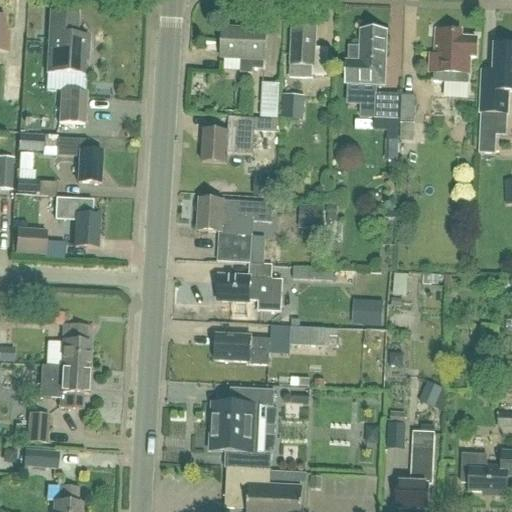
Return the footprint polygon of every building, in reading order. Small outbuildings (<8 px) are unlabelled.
[(86,79),(88,41),(76,41),(77,18),(49,16),(46,77),(86,79)] [(0,20),(0,56),(8,57),(8,36),(4,36),(4,21),(0,20)] [(326,78),(328,52),(315,51),(316,28),(292,27),(290,67),(313,68),(312,77),(326,78)] [(251,72),(264,73),(265,34),(223,32),(222,62),(240,62),(239,75),(251,76),(251,72)] [(346,65),(346,87),(349,87),(348,106),(361,107),(361,121),(375,122),(376,97),(376,88),(384,89),(384,78),(386,35),(375,35),(375,32),(363,32),(363,34),(361,34),(360,51),(349,50),(348,65),(346,65)] [(461,42),(461,37),(444,36),(444,41),(435,40),(433,76),(433,85),(468,87),(470,61),(475,61),(476,43),(461,42)] [(482,75),(480,117),(479,157),(495,158),(496,139),(506,140),(508,118),(509,96),(511,95),(511,50),(494,50),(493,76),(482,75)] [(290,67),(289,81),(312,83),(312,77),(313,68),(290,67)] [(278,122),(279,87),(262,86),(261,121),(278,122)] [(58,94),(57,127),(84,128),(86,96),(58,94)] [(4,96),(2,127),(18,128),(19,96),(4,96)] [(376,97),(375,122),(399,123),(400,98),(376,97)] [(303,123),(304,99),(282,98),(281,121),(303,123)] [(414,127),(415,98),(402,98),(401,126),(400,144),(413,144),(414,127)] [(280,137),(281,124),(228,121),(228,137),(204,135),(202,166),(226,168),(226,157),(252,159),(254,136),(280,137)] [(41,159),(56,160),(56,159),(56,142),(56,139),(20,137),(18,154),(41,155),(41,159)] [(87,144),(69,143),(56,142),(56,159),(69,159),(78,160),(77,186),(99,187),(101,155),(87,154),(87,144)] [(0,189),(8,190),(9,159),(0,158),(0,189)] [(54,200),(56,186),(17,183),(16,195),(37,196),(37,199),(54,200)] [(56,201),(55,223),(75,224),(73,250),(95,251),(97,219),(91,219),(92,203),(56,201)] [(198,235),(219,236),(221,236),(252,237),(253,224),(270,226),(271,207),(224,205),(199,204),(198,235)] [(304,208),(303,232),(322,232),(323,209),(304,208)] [(44,260),(45,234),(16,232),(14,258),(44,260)] [(251,259),(252,237),(221,236),(219,236),(218,256),(217,265),(251,267),(251,259)] [(333,285),(333,273),(294,271),(293,283),(333,285)] [(250,280),(219,279),(218,305),(248,306),(248,305),(258,305),(257,315),(279,316),(280,283),(271,283),(250,282),(250,280)] [(393,302),(393,310),(401,310),(402,302),(393,302)] [(365,303),(364,327),(382,328),(384,305),(365,303)] [(60,371),(89,373),(91,347),(85,346),(86,331),(87,331),(87,330),(62,329),(60,371)] [(338,351),(338,337),(338,333),(291,331),(290,349),(338,351)] [(216,339),(215,365),(232,366),(231,378),(269,380),(269,369),(270,343),(251,342),(251,340),(216,339)] [(0,363),(12,364),(13,351),(0,351),(0,363)] [(83,398),(88,398),(89,373),(60,371),(40,370),(38,402),(58,403),(57,412),(82,413),(83,398)] [(422,399),(436,405),(442,393),(427,386),(422,399)] [(211,432),(210,455),(227,456),(227,473),(270,475),(271,457),(262,456),(264,411),(273,411),(274,395),(230,392),(229,408),(213,407),(211,432)] [(511,415),(498,415),(497,431),(511,431),(511,415)] [(392,416),(391,424),(403,425),(404,417),(392,416)] [(46,447),(48,418),(27,417),(26,445),(46,447)] [(422,429),(421,437),(434,438),(434,429),(422,429)] [(431,488),(432,472),(434,438),(421,437),(414,437),(411,487),(397,486),(396,511),(397,511),(426,511),(428,488),(431,488)] [(56,473),(58,455),(24,452),(22,470),(56,473)] [(4,453),(3,461),(7,465),(15,466),(17,454),(4,453)] [(511,455),(502,456),(502,471),(486,471),(486,459),(462,458),(461,487),(469,487),(469,496),(491,497),(491,500),(506,501),(507,480),(511,479),(511,455)] [(301,511),(302,493),(269,491),(270,475),(226,473),(225,511),(232,511),(301,511)] [(321,493),(321,480),(311,480),(310,492),(321,493)] [(51,511),(81,511),(82,507),(76,506),(77,491),(59,490),(58,505),(52,505),(51,511)]
